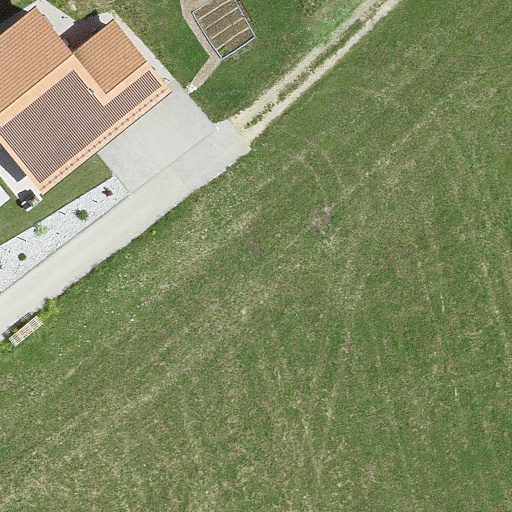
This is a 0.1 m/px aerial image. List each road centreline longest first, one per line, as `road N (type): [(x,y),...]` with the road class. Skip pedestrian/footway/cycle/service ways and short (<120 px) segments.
road 1 (residential): [(0,319),(238,126)]
road 2 (track): [(238,126),(378,0)]
